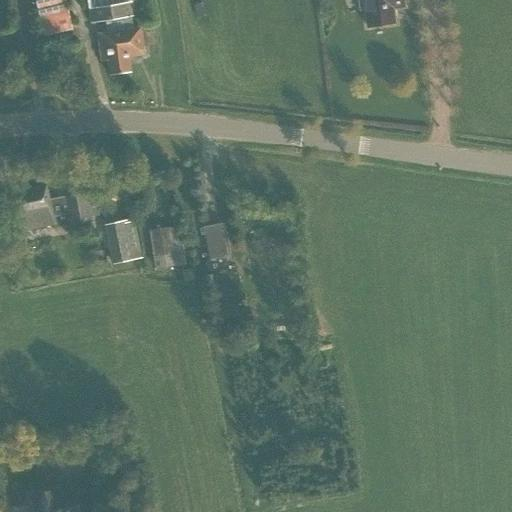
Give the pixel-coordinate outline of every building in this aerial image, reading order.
[(50,0),(37,3),(45,37),(72,31),(65,0),(50,0)] [(87,0),(91,25),(135,17),(133,2),(132,0),(87,0)] [(357,0),(359,12),(365,11),(367,29),(396,26),(395,11),(406,10),(405,0),(357,0)] [(140,28),(98,34),(102,62),(108,61),(110,76),(131,73),(128,57),(144,55),(140,28)] [(91,217),(99,216),(96,202),(88,203),(86,193),(65,197),(66,200),(50,204),(46,186),(14,192),(18,214),(17,214),(21,232),(56,224),(54,217),(69,214),(71,226),(92,221),(91,217)] [(113,263),(135,259),(127,221),(105,225),(113,263)] [(221,225),(204,228),(211,261),(228,258),(221,225)] [(169,229),(151,232),(157,270),(175,267),(173,253),(169,229)] [(79,511),(75,494),(60,498),(58,491),(33,497),(36,511),(79,511)]
